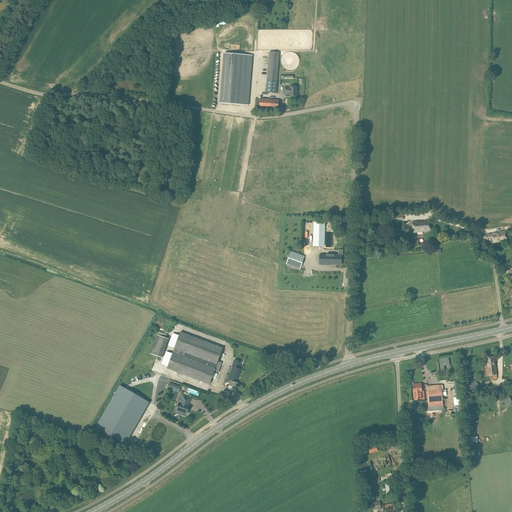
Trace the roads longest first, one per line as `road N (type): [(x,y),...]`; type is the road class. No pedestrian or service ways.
road 1 (residential): [(354,103),(259,115),(0,79)]
road 2 (unclassified): [(350,364),(354,103)]
road 3 (unclassified): [(403,511),(395,352)]
road 4 (secondary): [(94,511),(195,443)]
